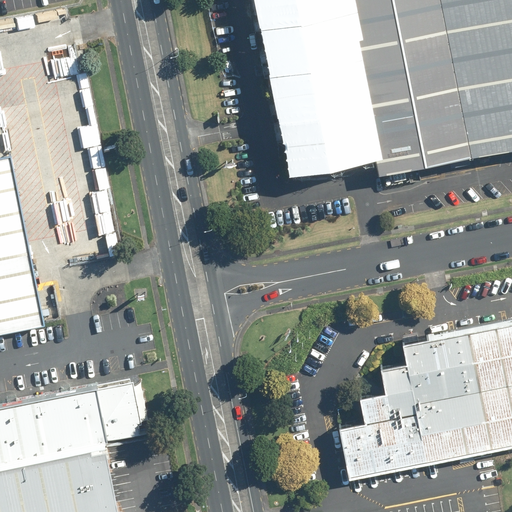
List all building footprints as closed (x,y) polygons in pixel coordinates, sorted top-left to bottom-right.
[(511,0),(272,0),(304,155),(376,140),(381,169),(511,142),(511,0)] [(0,333),(37,326),(7,165),(0,166),(0,333)] [(119,231),(69,241),(74,261),(123,251),(119,231)] [(340,423),(351,473),(511,441),(511,317),(405,339),(409,358),(382,363),(387,387),(361,393),(366,418),(340,423)] [(0,459),(114,437),(137,432),(125,378),(0,402),(0,459)] [(0,459),(0,511),(128,511),(114,437),(0,459)]
